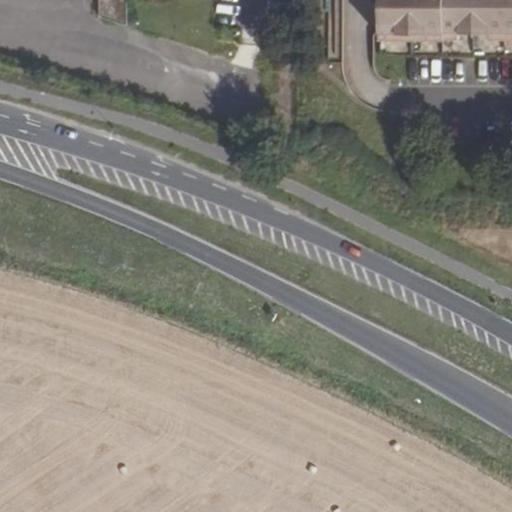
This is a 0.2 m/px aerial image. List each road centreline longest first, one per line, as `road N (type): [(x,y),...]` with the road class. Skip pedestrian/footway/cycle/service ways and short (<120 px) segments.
road 1 (primary): [(0,172),(221,261),(511,416)]
road 2 (primary): [(511,339),(259,213)]
road 3 (primary): [(259,213),(190,169),(0,109)]
road 4 (primary): [(259,213),(0,125)]
